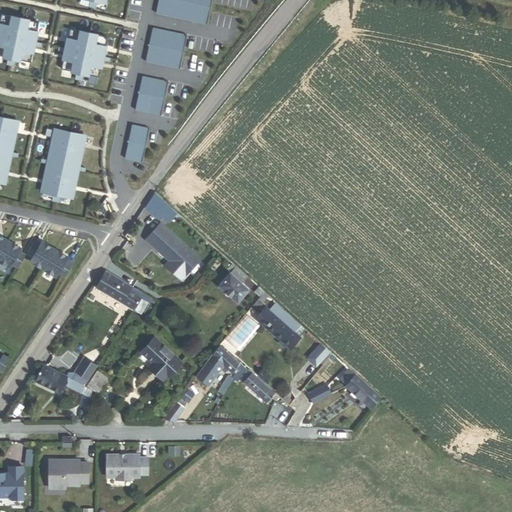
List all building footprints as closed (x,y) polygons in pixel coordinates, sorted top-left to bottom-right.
[(203,24),(208,0),(154,0),(152,13),(203,24)] [(25,63),(29,46),(29,42),(34,23),(0,15),(0,57),(2,58),(10,60),(25,63)] [(141,62),(175,69),(183,35),(148,28),(141,62)] [(98,57),(102,38),(65,29),(60,49),(60,53),(56,70),(71,73),(79,75),(94,78),(97,61),(98,57)] [(131,110),(157,116),(164,82),(138,76),(131,110)] [(0,179),(5,156),(6,153),(12,122),(0,119),(0,179)] [(120,160),(137,163),(145,129),(127,125),(120,160)] [(47,195),(55,196),(66,199),(72,171),(73,167),(80,137),(50,130),(43,161),(42,165),(36,192),(47,195)] [(161,219),(168,212),(160,205),(154,212),(161,219)] [(164,267),(180,281),(198,261),(159,226),(146,241),(169,262),(164,267)] [(21,248),(8,240),(0,253),(0,262),(9,268),(11,264),(17,268),(26,254),(19,250),(21,248)] [(34,240),(26,254),(32,258),(30,262),(43,269),(55,249),(42,241),(40,243),(34,240)] [(68,257),(55,249),(43,269),(56,277),(58,273),(65,277),(73,262),(67,259),(68,257)] [(240,285),(246,278),(235,268),(217,288),(237,305),(248,292),(240,285)] [(140,294),(105,273),(95,288),(139,315),(145,305),(136,299),(140,294)] [(259,298),(263,294),(258,289),(253,293),(259,298)] [(296,331),(300,327),(280,309),(276,313),(296,331)] [(289,350),(298,340),(265,310),(256,320),(289,350)] [(166,381),(181,365),(154,340),(141,354),(151,364),(147,369),(161,382),(163,379),(166,381)] [(248,370),(219,345),(210,356),(195,377),(208,386),(220,369),(223,372),(225,370),(231,375),(234,370),(238,374),(242,377),(248,370)] [(331,355),(320,345),(309,358),(317,365),(319,363),(322,366),(331,355)] [(0,360),(0,371),(2,373),(10,359),(3,355),(0,360)] [(83,388),(97,366),(83,357),(73,373),(75,374),(70,382),(83,388)] [(274,393),(284,382),(265,366),(255,377),(274,393)] [(35,383),(56,394),(64,379),(43,368),(35,383)] [(274,393),(255,377),(248,370),(242,377),(238,381),(264,404),(270,398),(273,401),(277,396),(274,393)] [(379,400),(347,372),(338,381),(350,391),(348,394),(352,398),(354,395),(371,410),(379,400)] [(96,396),(106,381),(96,373),(85,389),(89,392),(96,396)] [(219,388),(225,393),(233,381),(227,376),(219,388)] [(306,395),(310,404),(331,395),(327,386),(306,395)] [(88,399),(89,392),(85,389),(83,388),(80,395),(88,399)] [(171,422),(182,408),(175,403),(163,420),(171,422)] [(210,422),(216,413),(212,410),(206,419),(210,422)] [(147,473),(147,456),(138,456),(138,453),(105,453),(105,476),(114,476),(114,478),(131,478),(131,476),(138,476),(138,473),(147,473)] [(88,483),(88,462),(79,462),(79,460),(49,459),(49,488),(65,488),(65,485),(79,486),(79,483),(88,483)] [(24,499),(23,466),(9,467),(9,473),(0,473),(0,497),(11,497),(11,499),(24,499)]
